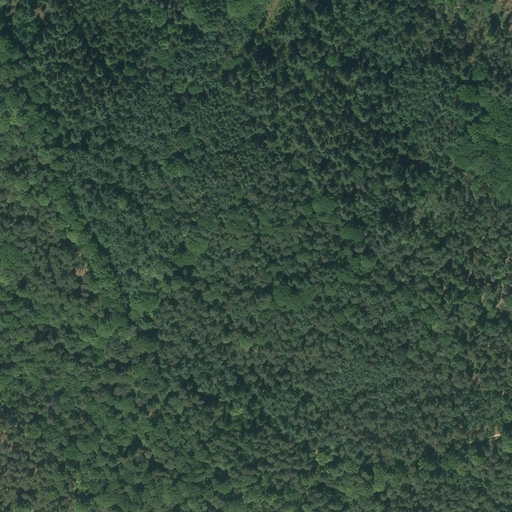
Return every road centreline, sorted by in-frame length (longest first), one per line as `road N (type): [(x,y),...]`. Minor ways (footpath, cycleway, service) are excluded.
road 1 (track): [(0,101),(130,305),(247,511)]
road 2 (track): [(511,430),(372,463),(169,374)]
